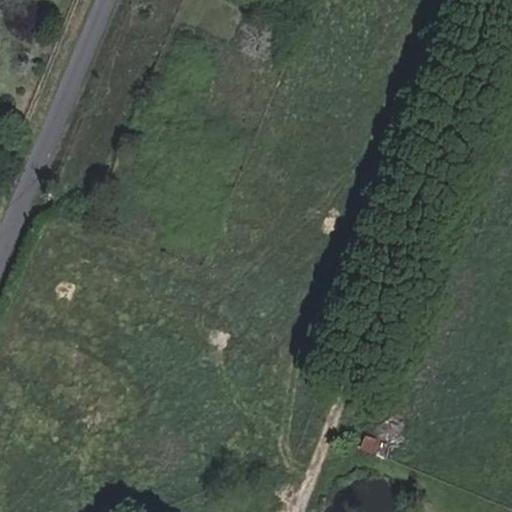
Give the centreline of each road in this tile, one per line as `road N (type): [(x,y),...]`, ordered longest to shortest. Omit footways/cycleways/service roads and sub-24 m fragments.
road 1 (unknown): [(318,454),(495,0)]
road 2 (residential): [(106,0),(0,258)]
